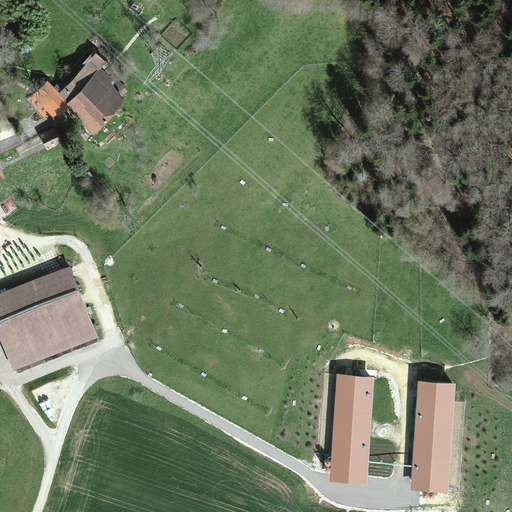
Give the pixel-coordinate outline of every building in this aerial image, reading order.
[(91,58),(57,93),(66,101),(101,67),(107,60),(97,51),(91,58)] [(101,67),(66,101),(94,129),(129,94),(101,67)] [(49,85),(33,101),(50,118),(66,101),(57,93),(49,85)] [(56,129),(44,134),(49,147),(61,142),(56,129)] [(72,266),(0,293),(0,327),(15,367),(99,334),(72,266)] [(374,371),(337,369),(330,477),(366,479),(374,371)] [(456,377),(419,375),(412,483),(449,485),(456,377)]
